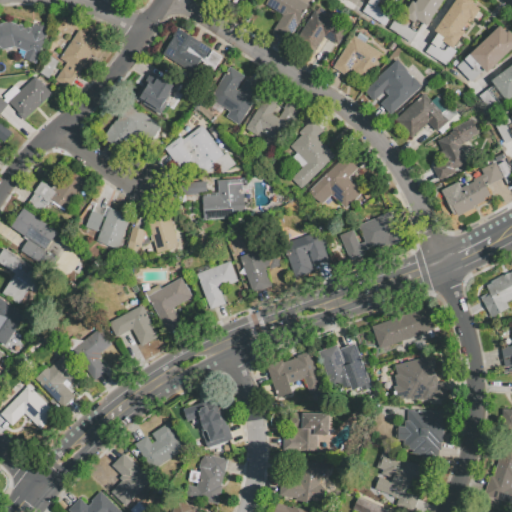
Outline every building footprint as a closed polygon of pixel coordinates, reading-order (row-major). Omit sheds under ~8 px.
[(301,0),(272,0),(269,6),(284,15),(276,29),(290,38),(310,5),(301,0)] [(403,16),(408,19),(405,24),(410,27),(413,22),(415,23),(421,27),(423,23),(427,26),(442,0),(418,0),(416,4),(412,2),(403,16)] [(456,0),(435,31),(444,38),(442,40),(453,49),(463,35),(460,33),(471,18),(474,20),(482,10),(473,3),(474,1),(472,0),(456,0)] [(316,10),(296,43),(315,55),(325,39),(337,47),(348,29),(328,17),(330,13),(320,7),(318,11),(316,10)] [(0,22),(0,49),(15,47),(29,51),(25,59),(37,64),(50,37),(47,36),(50,29),(35,23),(33,27),(11,20),(0,22)] [(456,65),(472,82),(486,68),(488,71),(511,48),(511,34),(502,23),(456,65)] [(180,29),(224,57),(210,79),(166,51),(180,29)] [(80,30),(106,47),(98,60),(91,57),(70,88),(56,80),(68,62),(62,58),(80,30)] [(354,36),(334,67),(348,76),(351,71),(367,80),(383,54),(366,43),(369,40),(359,34),(357,37),(354,36)] [(446,65),(425,52),(437,34),(443,37),(441,40),(443,42),(439,47),(444,50),(448,46),(456,51),(446,65)] [(52,56),(61,61),(51,79),(42,74),(52,56)] [(154,107),(173,120),(199,79),(164,59),(151,78),(160,83),(157,88),(163,92),(154,107)] [(398,60),(379,77),(393,94),(382,104),(392,114),(406,102),(404,99),(414,89),(402,76),(408,71),(398,60)] [(511,65),(491,81),(506,101),(511,96),(511,65)] [(211,98),(231,112),(228,117),(241,125),(264,90),(247,79),(241,89),(236,89),(245,75),(232,67),(211,98)] [(173,87),(149,72),(133,99),(157,113),(173,87)] [(39,76),(55,95),(25,120),(9,101),(39,76)] [(14,84),(20,91),(8,101),(2,95),(14,84)] [(500,104),(488,87),(477,95),(489,112),(500,104)] [(396,120),(412,138),(428,122),(438,131),(449,120),(425,94),(396,120)] [(0,116),(10,103),(0,95),(0,116)] [(301,112),(291,128),(288,127),(278,142),(264,132),(260,137),(248,129),(268,95),(281,103),(274,114),(281,119),(289,104),(301,112)] [(457,113),(449,120),(432,100),(437,96),(448,108),(450,106),(457,113)] [(129,103),(165,126),(144,159),(108,135),(129,103)] [(432,167),(439,181),(470,165),(460,146),(473,140),(472,137),(480,133),(472,118),(451,129),(453,131),(449,133),(450,134),(438,141),(447,160),(432,167)] [(0,119),(16,132),(6,144),(0,139),(0,119)] [(165,148),(188,184),(209,169),(212,173),(220,166),(225,172),(237,163),(228,153),(226,155),(203,126),(185,140),(182,136),(165,148)] [(294,150),(308,164),(297,175),(306,184),(336,155),(313,132),(294,150)] [(308,192),(348,152),(362,165),(349,178),(364,192),(346,209),(333,195),(322,206),(308,192)] [(494,157),(501,154),(504,159),(496,162),(494,157)] [(511,176),(511,183),(507,186),(503,178),(497,165),(504,161),(511,176)] [(495,162),(497,165),(503,178),(489,185),(481,169),(495,162)] [(44,182),(53,188),(64,171),(68,174),(72,169),(90,181),(67,215),(50,203),(44,212),(30,202),(44,182)] [(447,195),(458,217),(475,208),(474,206),(485,201),(484,198),(493,194),(484,174),(473,179),(474,182),(447,195)] [(204,193),(206,219),(251,215),(248,178),(219,180),(220,192),(209,193),(204,193)] [(191,183),(192,194),(204,193),(209,193),(208,182),(191,183)] [(111,207),(132,216),(120,250),(98,241),(111,207)] [(26,208),(60,231),(47,250),(13,227),(26,208)] [(104,215),(98,232),(85,228),(88,221),(84,220),(87,211),(90,213),(91,211),(104,215)] [(171,212),(182,245),(159,252),(148,219),(171,212)] [(388,214),(398,237),(367,251),(357,228),(388,214)] [(134,226),(148,230),(142,254),(128,250),(134,226)] [(341,236),(354,231),(365,256),(351,261),(341,236)] [(285,244),(296,278),(316,271),(315,266),(331,261),(321,232),(285,244)] [(21,252),(28,240),(54,257),(47,269),(21,252)] [(242,258),(255,293),(273,286),(268,272),(284,266),(276,245),(242,258)] [(0,257),(7,248),(49,277),(39,293),(32,288),(20,305),(4,293),(17,275),(0,263),(0,257)] [(199,274),(213,309),(228,303),(222,288),(240,281),(231,260),(199,274)] [(479,297),(490,318),(510,308),(507,302),(511,299),(511,271),(511,269),(488,280),(490,283),(485,286),(488,292),(479,297)] [(149,297),(167,333),(185,323),(176,308),(195,296),(183,277),(162,290),(159,285),(146,293),(149,297)] [(0,297),(27,317),(7,348),(0,343),(0,297)] [(110,323),(118,337),(134,330),(142,346),(161,337),(144,305),(110,323)] [(379,349),(436,330),(428,307),(371,326),(374,335),(379,349)] [(72,351),(96,381),(109,370),(99,357),(114,345),(102,328),(72,351)] [(356,344),(370,384),(352,390),(351,386),(344,388),(342,384),(332,388),(319,351),(338,344),(340,349),(356,344)] [(511,364),(505,366),(501,347),(511,345),(511,364)] [(268,365),(284,360),(284,362),(298,357),(297,355),(311,351),(322,388),(310,392),(307,381),(290,387),(292,394),(278,398),(268,365)] [(38,380),(64,408),(77,397),(71,390),(84,378),(65,356),(38,380)] [(404,401),(415,398),(415,401),(426,398),(425,395),(430,394),(431,398),(448,394),(443,372),(431,375),(430,370),(434,369),(431,356),(395,365),(404,401)] [(2,414),(14,426),(27,413),(42,429),(58,413),(30,386),(2,414)] [(185,415),(187,422),(198,418),(205,438),(202,439),(204,444),(206,443),(208,448),(234,439),(228,424),(227,425),(223,413),(225,413),(223,407),(215,410),(214,408),(209,410),(206,401),(183,409),(185,415)] [(397,448),(413,449),(412,453),(421,453),(421,457),(441,458),(444,412),(408,410),(408,420),(401,420),(401,423),(400,423),(400,426),(398,426),(397,448)] [(511,410),(503,410),(503,431),(511,431),(511,410)] [(291,413),(329,413),(329,435),(318,435),(318,451),(284,450),(284,434),(297,434),(297,428),(290,428),(291,413)] [(152,470),(186,448),(170,422),(152,433),(156,440),(152,443),(148,436),(135,444),(152,470)] [(504,443),(511,445),(511,504),(485,497),(492,473),(495,474),(504,443)] [(376,488),(400,497),(397,505),(414,511),(419,497),(408,492),(412,482),(420,484),(426,468),(384,451),(378,468),(383,470),(382,473),(391,477),(389,481),(382,478),(380,477),(376,488)] [(126,506),(151,479),(124,453),(111,466),(122,476),(120,478),(122,481),(111,492),(126,506)] [(205,455),(228,459),(219,506),(194,501),(194,498),(187,496),(189,485),(197,486),(198,482),(189,480),(190,471),(200,473),(201,468),(199,468),(202,454),(205,455)] [(302,460),(312,461),(312,457),(330,460),(328,477),(322,476),(321,487),(326,488),(324,503),(318,502),(317,505),(305,503),(305,502),(296,501),(296,498),(279,496),(282,478),(299,481),(302,460)] [(68,510),(70,511),(121,511),(100,491),(91,501),(92,502),(88,506),(80,498),(68,510)] [(177,500),(171,511),(215,511),(178,497),(177,500)] [(390,511),(358,498),(354,509),(359,511),(390,511)] [(129,511),(138,502),(146,509),(143,511),(129,511)] [(476,511),(505,511),(480,502),(476,511)] [(274,511),(278,503),(302,511),(274,511)]
